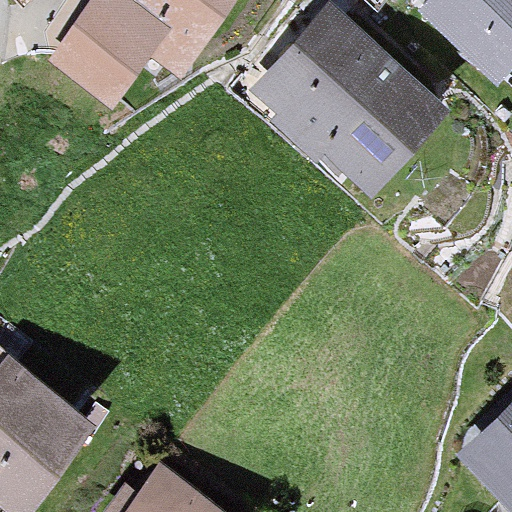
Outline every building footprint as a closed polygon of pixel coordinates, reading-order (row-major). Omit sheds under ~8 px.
[(183,84),(231,0),(93,0),(47,69),(117,119),(155,64),(183,84)] [(507,86),(511,80),(511,0),(425,0),(421,5),(507,86)] [(374,204),(449,120),(331,16),(256,100),(374,204)] [(6,347),(0,354),(0,484),(22,502),(92,413),(6,347)] [(511,393),(453,449),(511,510),(511,393)] [(235,511),(156,457),(117,511),(235,511)]
